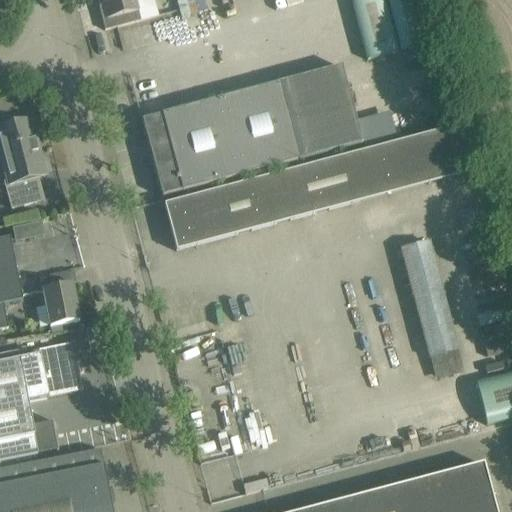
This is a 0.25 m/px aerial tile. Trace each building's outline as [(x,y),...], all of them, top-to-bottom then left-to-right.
[(101,0),(103,6),(98,8),(104,32),(140,22),(137,12),(138,12),(134,0),(101,0)] [(382,0),(363,0),(351,3),(366,62),(397,53),(382,0)] [(419,0),(386,0),(400,52),(431,43),(419,0)] [(277,86),(141,122),(161,198),(298,162),(277,86)] [(29,124),(0,131),(0,147),(9,182),(4,183),(11,210),(36,204),(29,178),(42,174),(29,124)] [(342,159),(164,206),(176,253),(354,206),(342,159)] [(395,225),(398,247),(430,242),(426,220),(395,225)] [(487,227),(462,234),(482,311),(507,304),(487,227)] [(9,239),(0,241),(0,332),(8,331),(3,306),(22,302),(9,239)] [(428,244),(400,251),(429,360),(456,353),(428,244)] [(69,286),(42,292),(49,329),(50,329),(51,335),(62,333),(60,327),(79,323),(74,298),(71,286),(69,286)] [(18,353),(0,356),(0,462),(38,455),(32,426),(27,403),(28,403),(27,401),(46,397),(47,400),(48,400),(48,397),(80,391),(80,394),(81,393),(72,344),(70,344),(71,346),(39,353),(38,350),(37,350),(37,353),(18,357),(18,355),(18,353)] [(511,376),(476,386),(486,427),(511,419),(511,376)] [(111,511),(100,451),(0,471),(0,511),(111,511)] [(309,511),(495,511),(483,466),(309,511)]
